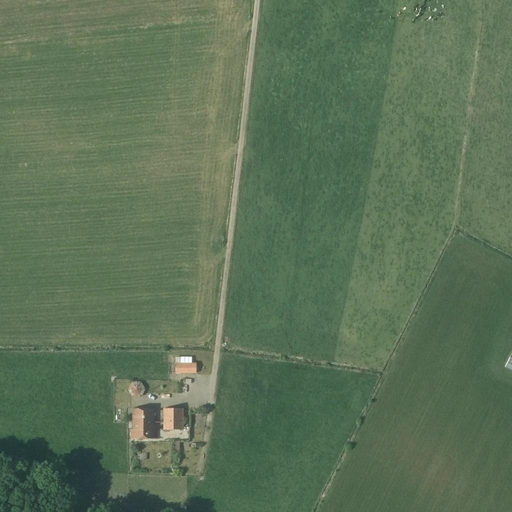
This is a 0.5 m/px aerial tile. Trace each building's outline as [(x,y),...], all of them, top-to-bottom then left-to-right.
[(175,363),(175,373),(196,373),(196,363),(175,363)] [(86,365),(86,374),(113,374),(113,366),(86,365)] [(158,381),(158,374),(144,374),(143,397),(178,399),(179,382),(158,381)] [(138,395),(139,383),(128,381),(126,393),(138,395)] [(130,439),(154,439),(154,409),(132,409),(132,430),(130,430),(130,439)] [(164,430),(182,430),(182,410),(164,410),(164,430)] [(198,443),(167,442),(167,453),(197,454),(198,443)] [(182,454),(175,454),(176,474),(183,473),(182,454)]
